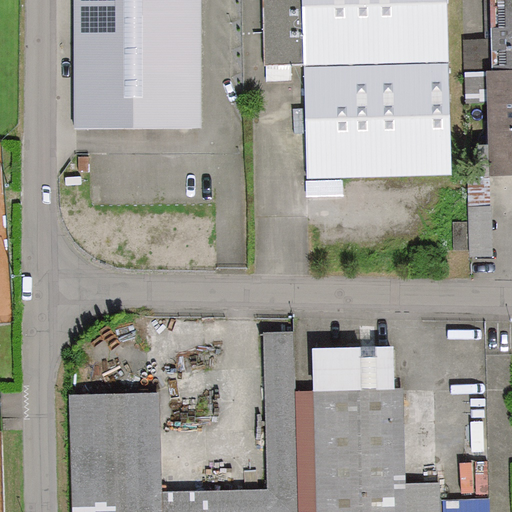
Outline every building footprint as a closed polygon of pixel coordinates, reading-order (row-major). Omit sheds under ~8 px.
[(76,0),(76,121),(193,122),(193,0),(76,0)] [(257,0),(258,61),(301,59),(299,0),(257,0)] [(299,0),(301,59),(304,174),(449,170),(446,59),(444,0),(299,0)] [(511,0),(485,0),(486,65),(511,64),(511,0)] [(511,64),(486,65),(463,66),(463,95),(487,94),(488,143),(489,167),(511,166),(511,64)] [(488,143),(464,144),(465,229),(466,260),(466,271),(491,270),(489,167),(488,143)] [(466,260),(465,229),(449,229),(450,261),(466,260)] [(268,490),(158,491),(158,511),(300,511),(297,333),(266,333),(268,490)] [(314,419),(388,418),(387,343),(313,344),(314,419)] [(155,398),(76,400),(78,511),(158,511),(158,491),(155,398)] [(388,418),(314,419),(315,511),(436,511),(436,479),(389,479),(388,418)]
